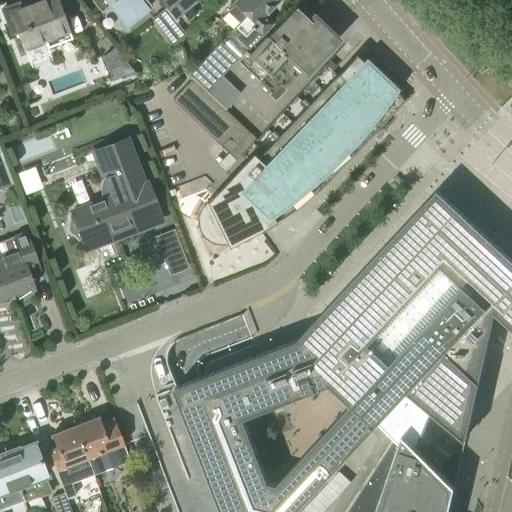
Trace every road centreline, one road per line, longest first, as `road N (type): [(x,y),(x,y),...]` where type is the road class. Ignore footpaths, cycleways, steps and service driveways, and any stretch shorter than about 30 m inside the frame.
road 1 (residential): [(103,351),(270,288),(452,91)]
road 2 (residential): [(160,511),(103,351)]
road 3 (unclassified): [(452,91),(372,0)]
